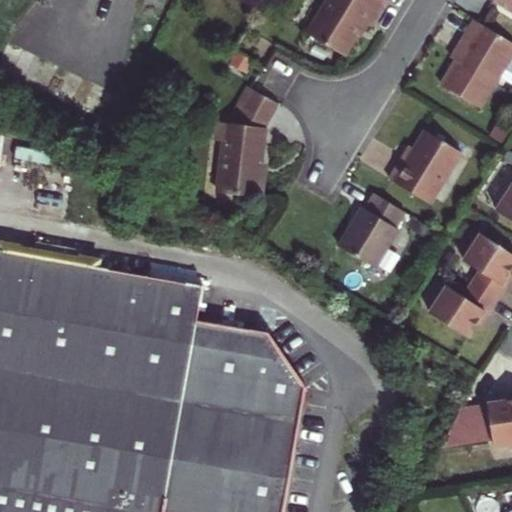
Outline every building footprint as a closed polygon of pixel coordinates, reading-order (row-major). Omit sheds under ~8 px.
[(387,5),(378,0),(330,0),(306,39),(343,61),(363,28),(370,32),(387,5)] [(511,0),(480,0),(511,18),(511,0)] [(511,58),(511,47),(485,31),(465,62),(459,57),(439,90),(478,114),(511,58)] [(185,95),(162,83),(156,94),(180,105),(185,95)] [(279,109),(254,92),(233,128),(218,127),(216,146),(223,147),(219,196),(262,202),(265,180),(260,179),(266,131),(279,109)] [(464,158),(426,138),(409,166),(405,164),(391,187),(433,211),(464,158)] [(511,194),(499,215),(511,222),(511,194)] [(410,221),(379,202),(371,217),(368,215),(345,252),(381,274),(404,236),(401,235),(410,221)] [(476,289),(500,305),(509,291),(506,289),(511,278),(511,256),(484,239),(467,266),(484,276),(476,289)] [(161,511),(162,506),(182,510),(181,511),(280,511),(302,395),(267,331),(196,318),(203,283),(0,246),(0,511),(161,511)] [(492,319),(500,305),(476,289),(467,302),(451,291),(434,318),(471,342),(481,327),(488,316),(492,319)] [(488,316),(481,327),(485,330),(492,319),(488,316)] [(511,449),(511,399),(508,400),(509,406),(493,408),(498,444),(500,452),(511,449)] [(493,408),(466,413),(446,453),(498,444),(493,408)]
